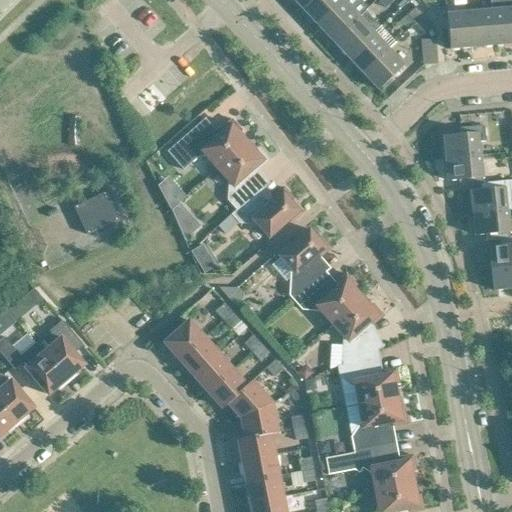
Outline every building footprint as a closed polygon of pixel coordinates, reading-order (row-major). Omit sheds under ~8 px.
[(292,0),(302,10),(313,0),(292,0)] [(318,26),(343,2),(341,0),(313,0),(302,10),(318,26)] [(333,42),(358,18),(358,17),(365,11),(371,6),(365,0),(360,0),(350,9),(343,2),(318,26),(333,42)] [(415,26),(424,17),(415,8),(406,16),(415,26)] [(494,46),(511,44),(511,8),(491,10),(494,46)] [(472,48),(494,46),(491,10),(469,12),(472,48)] [(333,42),(348,58),(373,34),(380,28),(365,11),(358,17),(358,18),(333,42)] [(450,50),(472,48),(469,12),(446,14),(450,50)] [(424,17),(415,26),(423,35),(433,26),(424,17)] [(363,74),(389,50),(373,34),(348,58),(363,74)] [(389,50),(363,74),(378,91),(404,66),(390,52),(389,50)] [(421,71),(434,68),(430,51),(417,54),(421,71)] [(217,170),(247,143),(239,134),(242,132),(232,120),(217,133),(205,119),(190,132),(167,153),(183,171),(199,157),(206,157),(217,170)] [(446,160),(480,156),(479,143),(486,142),(484,127),(460,129),(461,136),(444,138),(446,160)] [(236,212),(264,186),(254,175),(269,162),(258,150),(255,152),(247,143),(217,170),(228,183),(227,201),(236,211),(236,212)] [(480,185),(483,184),(480,156),(446,160),(448,182),(458,181),(459,188),(480,185)] [(185,197),(168,177),(157,187),(169,210),(185,197)] [(473,214),(508,211),(505,182),(483,184),(480,185),(481,191),(471,192),(473,214)] [(236,212),(236,211),(231,215),(239,225),(257,226),(269,239),(299,212),(291,203),(294,200),(283,188),(268,201),(260,192),(265,188),(264,186),(236,212)] [(106,193),(74,208),(86,236),(119,221),(106,193)] [(510,239),(508,211),(473,214),(475,236),(486,235),(486,242),(499,241),(499,240),(510,239)] [(171,235),(184,231),(180,218),(167,222),(171,235)] [(293,301),(325,272),(316,262),(331,249),(320,237),(317,240),(309,230),(279,257),(290,270),(289,296),(293,301)] [(492,270),(511,267),(511,238),(510,239),(499,240),(499,241),(500,246),(490,247),(492,270)] [(511,267),(492,270),(494,292),(511,290),(511,295),(511,267)] [(332,325),(362,298),(354,289),(357,287),(346,275),(331,288),(321,277),(325,273),(325,272),(293,301),(302,311),(321,312),(332,325)] [(239,289),(219,288),(219,289),(235,306),(242,299),(242,293),(247,287),(244,283),(239,289)] [(337,368),(377,349),(369,331),(368,330),(383,317),(373,305),(370,307),(362,298),(332,325),(343,337),(341,362),(342,365),(337,367),(337,368)] [(224,321),(232,313),(224,304),(215,312),(224,321)] [(232,313),(224,321),(232,330),(240,322),(232,313)] [(74,354),(83,346),(63,322),(44,338),(43,336),(34,344),(43,354),(69,384),(78,375),(76,372),(84,365),(74,354)] [(179,360),(204,339),(189,322),(165,344),(179,360)] [(252,353),(261,345),(253,336),(244,344),(252,353)] [(69,384),(43,354),(34,344),(20,357),(4,338),(0,341),(0,353),(13,369),(22,362),(27,368),(26,369),(48,396),(56,388),(59,392),(69,384)] [(194,376),(218,355),(204,339),(179,360),(194,376)] [(261,345),(252,353),(260,362),(269,354),(261,345)] [(358,406),(397,398),(395,386),(399,385),(396,370),(376,374),(372,353),(378,350),(377,349),(337,368),(339,378),(355,389),(358,406)] [(208,392),(232,371),(218,355),(194,376),(208,392)] [(274,377),(283,370),(275,361),(266,368),(274,377)] [(228,404),(246,387),(232,371),(208,392),(223,409),(228,404)] [(314,381),(305,382),(307,391),(312,390),(315,386),(314,381)] [(0,390),(0,404),(18,426),(28,418),(25,415),(33,408),(11,382),(0,390)] [(241,419),(271,404),(251,382),(246,387),(228,404),(241,419)] [(353,451),(390,444),(387,428),(406,425),(403,409),(399,410),(397,398),(358,406),(361,422),(351,438),(353,451)] [(18,426),(0,404),(0,436),(6,431),(9,434),(18,426)] [(245,439),(270,435),(277,434),(271,404),(241,419),(245,439)] [(294,430),(305,428),(302,416),(291,418),(294,430)] [(305,428),(294,430),(296,442),(307,440),(305,428)] [(242,462),(274,456),(270,435),(245,439),(238,440),(242,462)] [(371,475),(375,492),(414,484),(412,472),(415,472),(412,456),(393,460),(390,444),(353,451),(354,453),(325,459),(328,475),(354,470),(359,474),(362,469),(371,475)] [(246,483),(278,477),(274,456),(242,462),(246,483)] [(302,472),(313,470),(311,458),(299,461),(302,472)] [(313,470),(302,472),(304,484),(315,482),(313,470)] [(251,504),(282,498),(278,477),(246,483),(251,504)] [(418,511),(423,511),(420,496),(416,496),(414,484),(375,492),(378,509),(375,511),(418,511)] [(252,511),(285,511),(282,498),(251,504),(252,511)] [(316,511),(322,511),(328,511),(326,499),(315,502),(316,511)]
